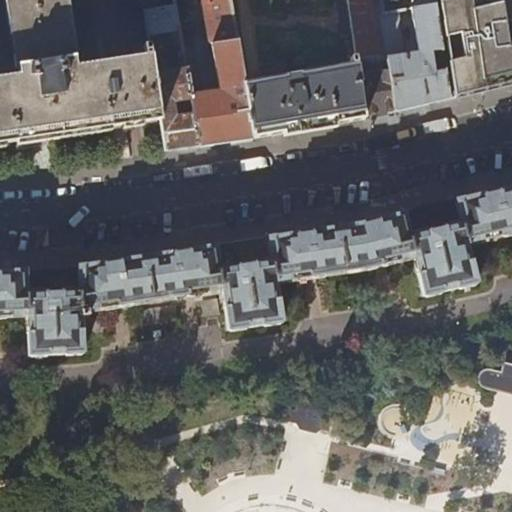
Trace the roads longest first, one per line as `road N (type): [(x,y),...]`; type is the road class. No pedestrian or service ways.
road 1 (residential): [(0,216),(346,170),(511,130)]
road 2 (residential): [(0,377),(140,367),(511,296)]
